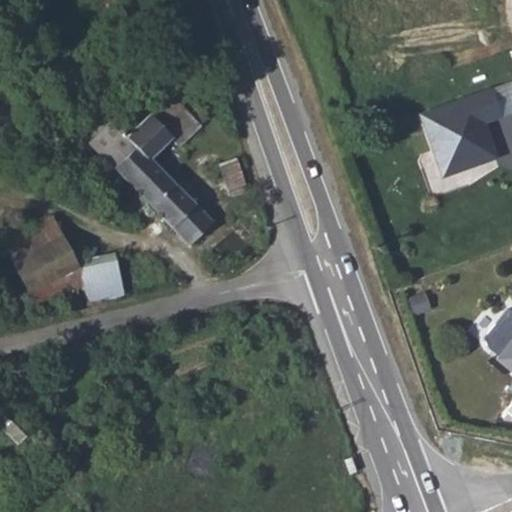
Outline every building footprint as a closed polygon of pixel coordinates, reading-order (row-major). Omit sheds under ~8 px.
[(79,132),(173,240),(200,214),(144,147),(163,131),(167,136),(195,113),(184,100),(192,94),(181,82),(173,88),(165,78),(111,125),(101,113),(79,132)] [(500,115),(491,89),(423,114),(448,183),(501,164),(485,121),(500,115)] [(124,293),(115,251),(76,259),(71,248),(53,212),(0,240),(36,309),(85,282),(90,301),(124,293)] [(511,310),(505,305),(478,340),(486,346),(496,354),(493,359),(511,373),(511,310)] [(0,406),(0,425),(15,440),(31,427),(10,405),(0,406)]
